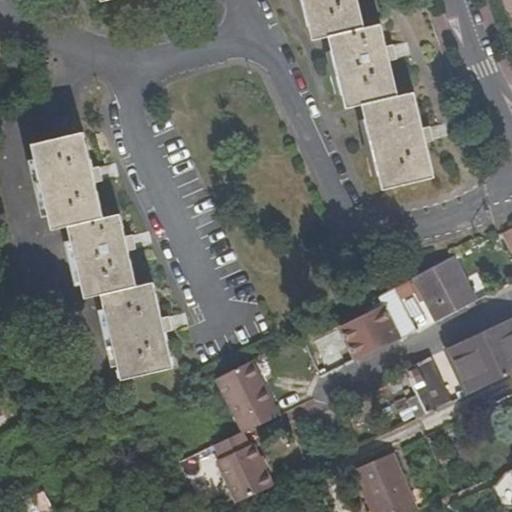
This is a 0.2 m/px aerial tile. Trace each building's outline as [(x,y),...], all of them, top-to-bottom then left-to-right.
[(301,0),(307,27),(311,42),(328,38),(332,52),(341,94),(345,109),(362,105),(365,120),(378,177),(381,190),(432,179),(424,143),(421,128),(413,93),(396,97),(388,60),(384,46),(379,24),(361,29),(354,0),(301,0)] [(49,215),(53,229),(68,225),(71,239),(82,282),(86,298),(102,294),(105,309),(118,365),(122,381),(173,369),(164,332),(161,318),(153,283),(137,287),(129,249),(125,234),(120,212),(104,216),(96,182),(92,166),(84,131),(32,145),(35,155),(49,215)] [(511,226),(500,233),(511,257),(511,226)] [(435,321),(473,303),(451,258),(413,277),(435,321)] [(429,324),(435,321),(413,277),(406,280),(429,324)] [(358,359),(400,337),(383,306),(341,327),(358,359)] [(465,399),(511,376),(511,321),(511,320),(444,353),(465,399)] [(420,419),(455,403),(433,359),(408,371),(416,389),(408,393),(420,419)] [(242,432),(278,415),(251,360),(215,378),(242,432)] [(280,412),(286,426),(319,414),(313,399),(280,412)] [(249,447),(245,450),(238,434),(211,447),(219,462),(214,465),(233,506),(269,490),(249,447)] [(410,511),(386,455),(347,473),(363,511),(410,511)]
